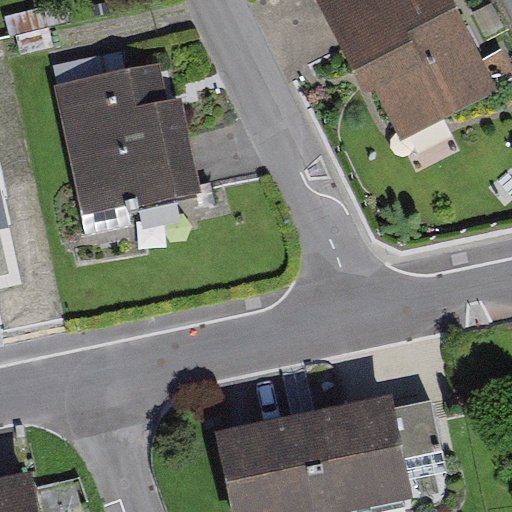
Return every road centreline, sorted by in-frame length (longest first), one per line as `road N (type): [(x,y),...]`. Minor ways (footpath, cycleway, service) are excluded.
road 1 (residential): [(383,327),(218,0)]
road 2 (residential): [(102,381),(383,327)]
road 3 (residential): [(102,381),(150,511)]
road 4 (residential): [(383,327),(511,302)]
